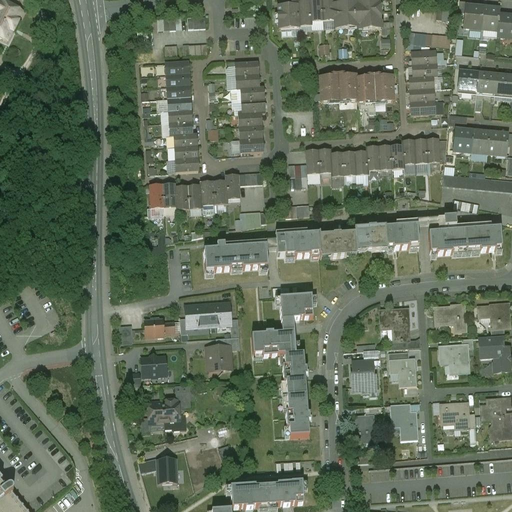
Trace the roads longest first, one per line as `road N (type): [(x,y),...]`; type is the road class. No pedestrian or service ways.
road 1 (residential): [(339,511),(334,333),(364,298),(419,289)]
road 2 (secondary): [(133,511),(102,400),(95,311)]
road 3 (residential): [(399,63),(404,129),(397,136),(279,148)]
road 4 (residential): [(511,388),(425,393),(419,289)]
road 5 (secondary): [(96,186),(86,11)]
road 6 (residential): [(218,36),(215,55),(199,71),(205,166)]
road 7 (residential): [(173,254),(178,298),(95,311)]
road 8 (secondary): [(95,311),(96,186)]
road 9 (residential): [(275,70),(399,63)]
